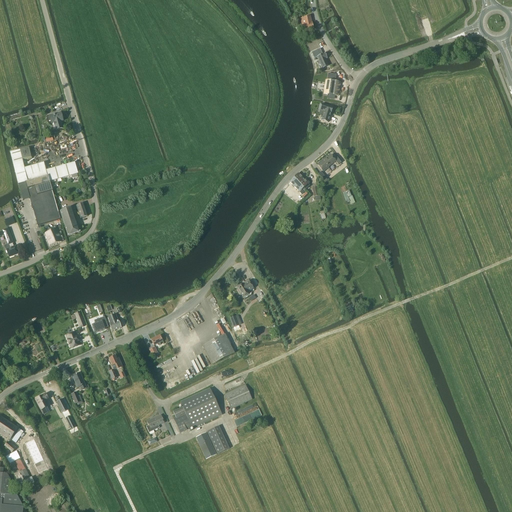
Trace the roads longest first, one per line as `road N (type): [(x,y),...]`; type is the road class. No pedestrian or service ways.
road 1 (tertiary): [(0,398),(193,301),(277,190),(335,133),(358,77)]
road 2 (tertiary): [(0,274),(72,244),(95,219),(41,0)]
